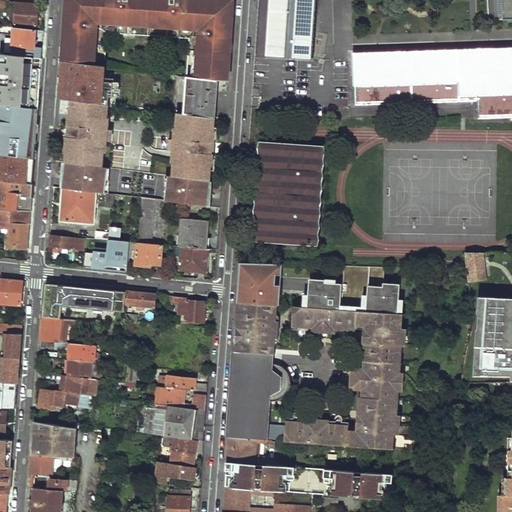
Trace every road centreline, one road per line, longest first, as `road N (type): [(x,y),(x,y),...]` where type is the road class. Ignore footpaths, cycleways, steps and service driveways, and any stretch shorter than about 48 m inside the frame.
road 1 (residential): [(226,290),(246,0)]
road 2 (residential): [(58,0),(36,271)]
road 3 (residential): [(36,271),(17,511)]
road 4 (residential): [(208,511),(226,290)]
road 5 (residential): [(226,290),(36,271)]
